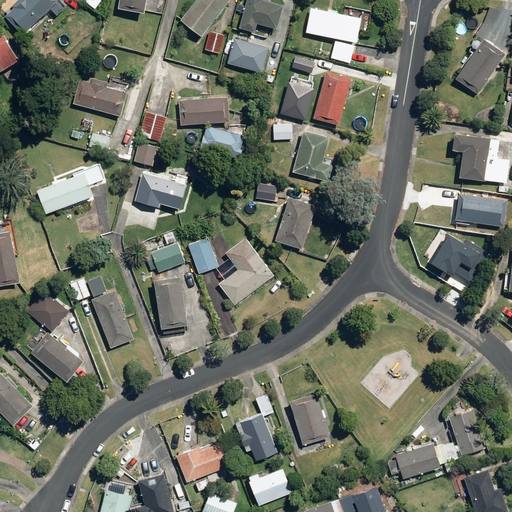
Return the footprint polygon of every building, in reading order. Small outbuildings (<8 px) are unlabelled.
[(14,0),(7,7),(26,27),(53,0),(14,0)] [(118,0),(118,5),(144,10),(145,0),(118,0)] [(194,0),(181,18),(201,34),(227,0),(194,0)] [(245,0),(239,25),(254,29),(257,21),(277,26),(283,3),(271,0),(245,0)] [(306,30),(356,40),(361,15),(311,6),(306,30)] [(206,48),(220,51),(224,33),(210,30),(206,48)] [(0,66),(1,68),(19,55),(6,36),(3,38),(0,33),(0,66)] [(455,77),(477,92),(506,51),(484,35),(455,77)] [(228,63),(262,73),(270,48),(235,38),(228,63)] [(332,57),(350,61),(354,44),(336,40),(332,57)] [(293,65),(308,70),(311,60),(296,55),(293,65)] [(314,116),(339,123),(351,75),(326,69),(314,116)] [(74,102),(120,114),(127,90),(107,84),(108,80),(90,75),(89,80),(81,78),(74,102)] [(280,113),(306,120),(314,88),(289,82),(280,113)] [(180,99),(182,123),(229,119),(227,95),(180,99)] [(1,96),(0,96),(0,117),(4,126),(14,122),(1,96)] [(139,135),(160,140),(166,115),(145,110),(139,135)] [(272,114),(274,138),(293,137),(292,122),(280,123),(280,114),(272,114)] [(501,124),(509,125),(510,114),(502,114),(501,124)] [(200,146),(239,156),(246,133),(231,129),(231,130),(206,124),(200,146)] [(293,170),(328,179),(333,164),(322,161),(329,135),(304,128),(293,170)] [(89,146),(106,150),(110,136),(93,131),(89,146)] [(460,176),(506,181),(509,158),(497,157),(499,138),(490,137),(490,136),(455,132),(453,147),(463,148),(460,176)] [(129,174),(137,176),(141,161),(153,164),(157,146),(138,140),(129,174)] [(37,188),(47,211),(94,193),(89,182),(105,176),(100,163),(37,188)] [(159,200),(179,206),(186,182),(143,170),(135,198),(158,204),(159,200)] [(511,181),(510,181),(501,180),(500,192),(511,193),(511,181)] [(257,198),(275,199),(276,183),(258,181),(257,198)] [(275,239),(302,247),(316,203),(289,194),(275,239)] [(459,194),(455,220),(504,227),(508,201),(459,194)] [(232,226),(224,222),(218,235),(226,239),(232,226)] [(0,230),(0,283),(20,280),(10,229),(0,230)] [(161,233),(165,243),(175,239),(171,230),(161,233)] [(430,262),(470,284),(486,256),(446,233),(430,262)] [(187,243),(197,272),(217,265),(207,236),(187,243)] [(217,282),(233,303),(272,273),(243,236),(224,251),(236,267),(217,282)] [(149,251),(157,271),(184,261),(175,241),(149,251)] [(103,271),(91,277),(98,293),(111,288),(103,271)] [(151,278),(160,326),(185,322),(177,273),(151,278)] [(70,282),(77,300),(91,294),(85,276),(70,282)] [(90,298),(109,346),(132,337),(113,289),(90,298)] [(48,312),(55,329),(74,322),(66,305),(48,312)] [(31,351),(67,379),(83,359),(48,330),(31,351)] [(0,409),(13,423),(33,402),(1,370),(0,371),(0,409)] [(290,399),(303,443),(329,435),(316,391),(290,399)] [(251,448),(255,458),(277,450),(263,414),(274,411),(267,392),(255,397),(261,411),(235,421),(244,443),(247,449),(251,448)] [(455,444),(459,457),(465,455),(464,452),(485,445),(473,408),(450,415),(458,443),(455,444)] [(396,454),(404,477),(441,465),(440,463),(458,457),(452,441),(435,447),(433,441),(396,454)] [(176,453),(186,480),(228,464),(220,442),(211,445),(210,443),(201,446),(200,443),(176,453)] [(339,462),(327,467),(332,479),(344,474),(339,462)] [(112,469),(120,476),(124,471),(116,464),(112,469)] [(249,479),(259,504),(292,491),(283,466),(259,476),(257,471),(249,475),(250,479),(249,479)] [(464,475),(476,511),(499,511),(508,509),(500,486),(498,487),(496,481),(493,482),(488,468),(464,475)] [(173,511),(164,472),(139,478),(146,503),(135,506),(135,508),(130,510),(130,511),(173,511)] [(196,481),(199,490),(209,486),(205,477),(196,481)] [(99,511),(127,511),(132,494),(120,491),(122,481),(114,479),(111,489),(106,488),(99,511)] [(352,493),(340,497),(345,511),(347,511),(358,508),(359,511),(387,511),(377,484),(352,493)] [(202,510),(208,511),(232,511),(237,501),(236,501),(239,491),(228,487),(224,496),(210,490),(202,510)] [(345,511),(340,497),(331,500),(331,499),(295,511),(345,511)]
